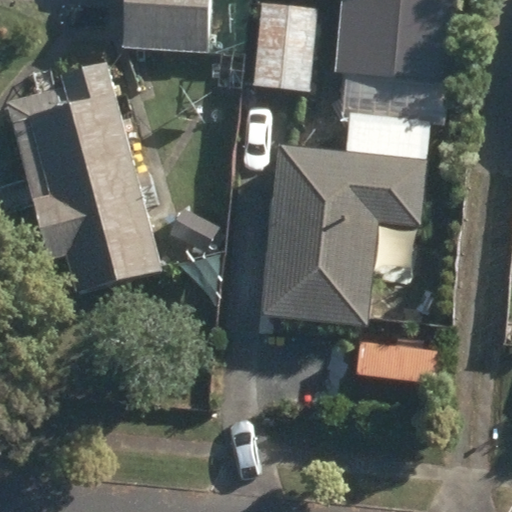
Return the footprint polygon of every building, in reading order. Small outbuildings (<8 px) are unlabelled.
[(127,0),(125,56),(211,59),(212,0),(127,0)] [(343,0),(337,72),(443,82),(450,0),(343,0)] [(253,96),(311,100),(318,17),(258,13),(253,96)] [(64,267),(73,303),(161,279),(106,74),(60,86),(62,98),(7,114),(48,271),(64,267)] [(261,325),(368,337),(379,231),(422,236),(432,128),(355,121),(351,162),(278,155),(261,325)]
